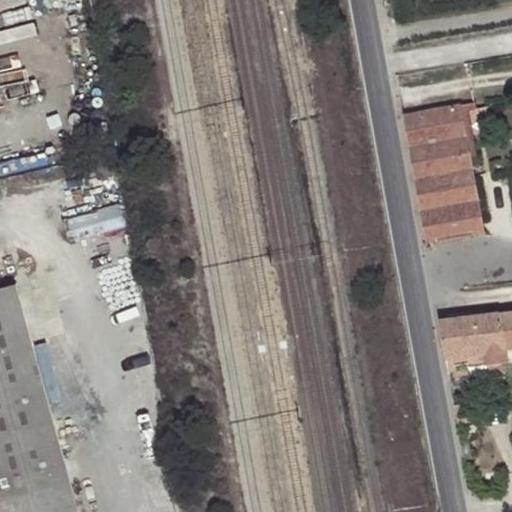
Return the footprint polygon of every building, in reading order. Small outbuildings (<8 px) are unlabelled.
[(473,102),(462,104),(471,156),(477,156),(468,110),(475,109),(473,102)] [(462,104),(401,114),(415,195),(424,243),(484,233),(471,156),(462,104)] [(92,211),(96,232),(127,226),(123,205),(92,211)] [(76,511),(14,286),(0,290),(0,511),(76,511)] [(511,304),(504,306),(505,312),(496,313),(502,351),(507,351),(509,362),(511,361),(511,304)] [(438,319),(444,359),(465,357),(487,355),(488,364),(488,369),(510,367),(509,362),(507,351),(502,351),(496,313),(489,314),(488,307),(472,309),(472,317),(438,319)] [(466,367),(488,364),(487,355),(465,357),(466,367)]
